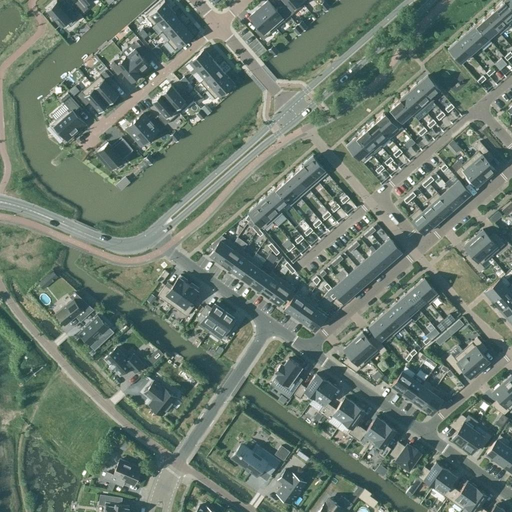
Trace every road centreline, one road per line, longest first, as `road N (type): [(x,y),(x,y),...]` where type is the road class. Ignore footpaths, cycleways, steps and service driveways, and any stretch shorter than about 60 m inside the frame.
road 1 (tertiary): [(153,235),(298,117)]
road 2 (tertiary): [(289,107),(153,235)]
road 3 (residential): [(217,23),(82,140)]
road 4 (tertiary): [(298,117),(432,0)]
road 5 (residential): [(178,462),(49,348)]
road 6 (residential): [(178,462),(269,322)]
road 7 (tertiary): [(0,201),(116,246),(153,235)]
road 8 (tertiary): [(409,0),(289,107)]
road 9 (residential): [(424,248),(308,350)]
road 10 (residential): [(153,235),(269,322)]
road 11 (residential): [(308,350),(425,435)]
road 12 (residential): [(378,196),(478,108)]
